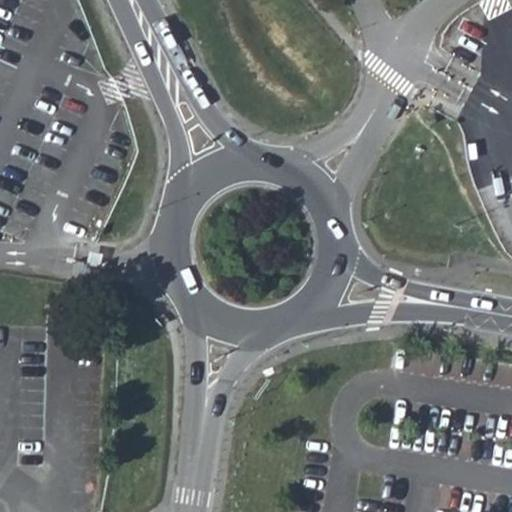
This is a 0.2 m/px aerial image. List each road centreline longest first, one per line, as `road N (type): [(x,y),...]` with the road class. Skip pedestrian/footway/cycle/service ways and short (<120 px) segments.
road 1 (secondary): [(119,0),(176,130),(181,201)]
road 2 (secondary): [(248,163),(208,116),(147,0)]
road 3 (tertiary): [(298,325),(451,309)]
road 4 (unclassified): [(450,0),(391,59),(369,124)]
road 5 (secondary): [(193,313),(201,442)]
road 6 (tertiary): [(451,309),(341,254)]
road 7 (secondary): [(201,442),(260,337)]
road 8 (secondary): [(181,201),(167,262),(193,313)]
